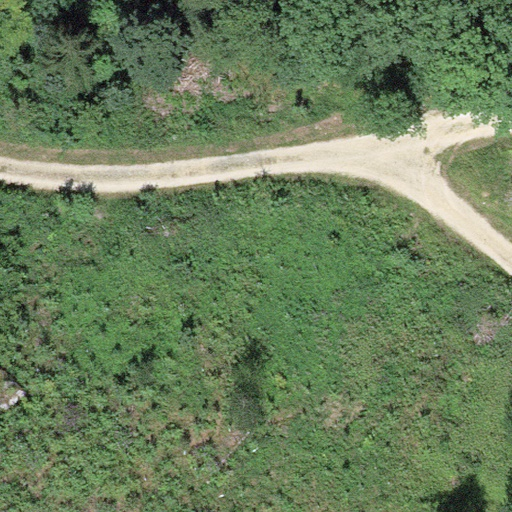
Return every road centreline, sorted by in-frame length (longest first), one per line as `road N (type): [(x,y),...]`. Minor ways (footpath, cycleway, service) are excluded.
road 1 (track): [(511,143),(422,163),(116,179),(0,165)]
road 2 (track): [(422,163),(511,288)]
